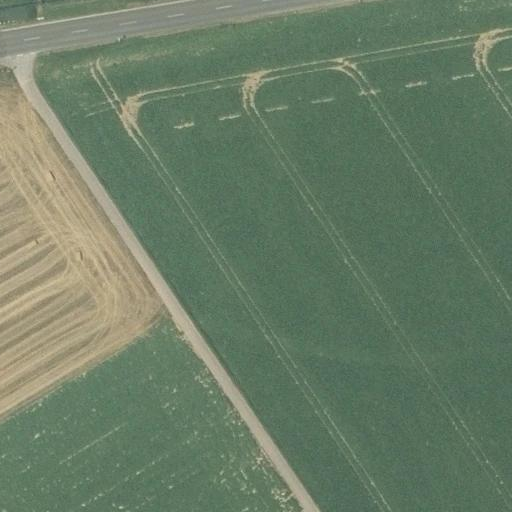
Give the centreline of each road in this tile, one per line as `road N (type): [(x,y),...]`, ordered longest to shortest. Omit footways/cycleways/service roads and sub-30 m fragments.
road 1 (track): [(309,511),(24,84),(5,41)]
road 2 (secondary): [(0,42),(274,0)]
